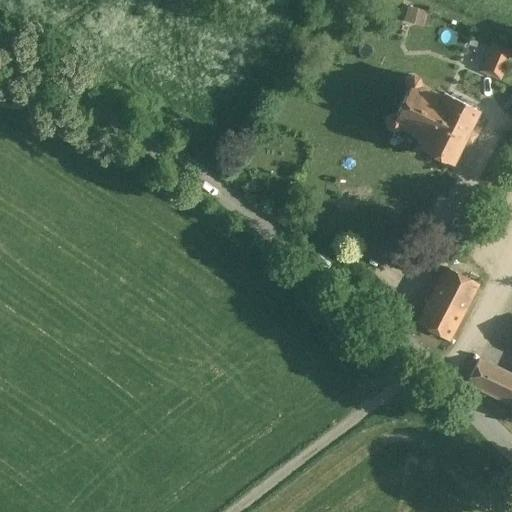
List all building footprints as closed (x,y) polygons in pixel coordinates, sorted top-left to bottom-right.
[(422,23),(425,10),(407,5),(404,18),(422,23)] [(510,53),(492,45),(481,70),(499,78),(510,53)] [(440,95),(415,84),(416,81),(415,78),(414,76),(412,75),(409,75),(407,75),(405,77),(404,79),(404,81),(404,84),(406,86),(408,87),(394,114),(391,114),(389,114),(386,115),(385,117),(384,119),(384,122),(385,124),(387,125),(390,126),(392,126),(395,124),(408,131),(404,140),(451,162),(462,139),(469,143),(473,134),(466,130),(475,109),(441,92),(440,95)] [(446,267),(417,322),(447,339),(477,283),(446,267)] [(492,365),(479,359),(467,383),(480,389),(492,365)] [(511,381),(511,374),(492,365),(480,389),(503,400),(511,381)] [(511,381),(503,400),(511,404),(511,381)]
